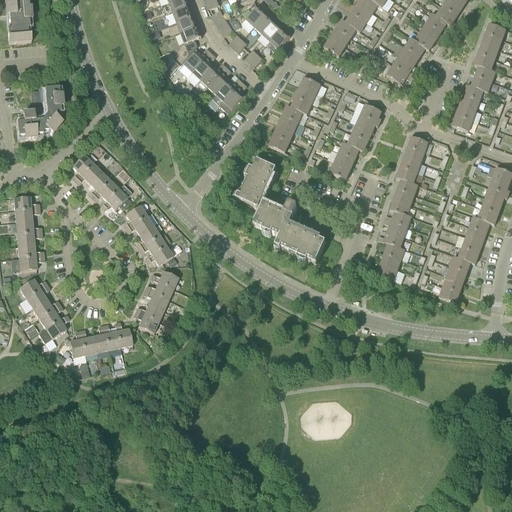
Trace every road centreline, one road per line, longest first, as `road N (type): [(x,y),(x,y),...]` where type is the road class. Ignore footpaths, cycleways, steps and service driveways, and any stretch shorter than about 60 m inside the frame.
road 1 (residential): [(64,204),(119,272),(115,303),(107,308),(89,306),(69,279)]
road 2 (tertiary): [(326,306),(238,261),(184,213)]
road 3 (tertiary): [(491,339),(405,330),(326,306)]
road 4 (residential): [(421,128),(387,101),(292,59)]
road 5 (residential): [(184,213),(266,98)]
road 6 (residential): [(266,98),(214,45),(193,0)]
road 7 (tertiary): [(109,116),(68,0)]
road 8 (tertiary): [(184,213),(109,116)]
